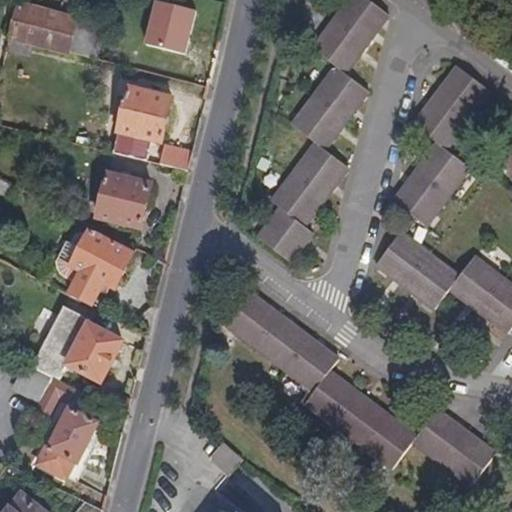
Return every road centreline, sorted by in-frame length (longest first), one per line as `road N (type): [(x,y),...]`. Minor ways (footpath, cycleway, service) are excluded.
road 1 (residential): [(334,321),(412,7)]
road 2 (tertiary): [(121,511),(194,220)]
road 3 (tertiary): [(194,220),(248,0)]
road 4 (residential): [(334,321),(403,372),(511,394)]
road 5 (residential): [(194,220),(334,321)]
road 6 (unknown): [(142,428),(238,511)]
road 7 (residential): [(412,7),(511,81)]
